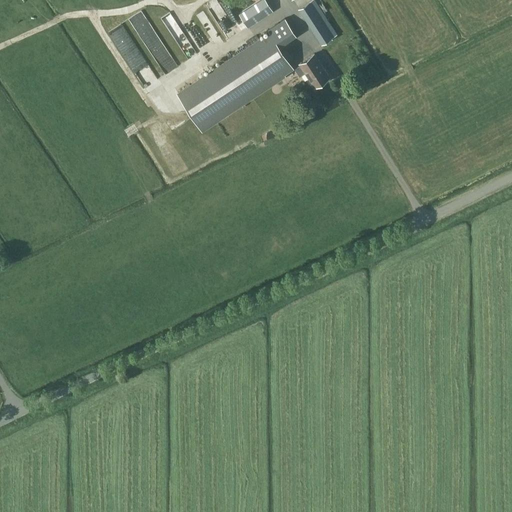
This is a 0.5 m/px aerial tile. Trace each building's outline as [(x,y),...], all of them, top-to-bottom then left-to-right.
[(249,26),(272,10),(265,0),(259,0),(240,12),(249,26)] [(321,43),(336,33),(314,0),(311,0),(298,8),(321,43)] [(189,57),(197,53),(178,21),(177,21),(170,11),(162,16),(169,27),(170,27),(189,57)] [(268,29),(271,34),(277,43),(294,32),(285,18),(268,29)] [(177,66),(152,23),(140,30),(165,73),(177,66)] [(178,93),(202,128),(285,74),(284,72),(293,67),(271,34),(263,40),(262,38),(178,93)] [(314,86),(329,76),(314,53),(298,63),(299,65),(294,68),(299,76),(305,72),(314,86)]
